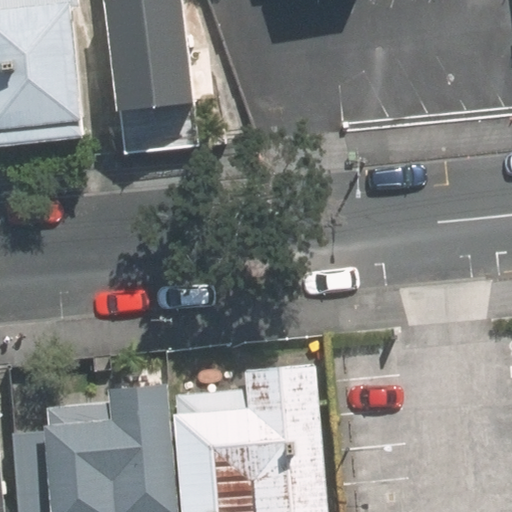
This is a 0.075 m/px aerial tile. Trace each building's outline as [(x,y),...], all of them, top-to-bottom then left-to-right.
[(79,0),(0,0),(0,144),(93,135),(79,0)] [(188,0),(100,0),(112,113),(199,105),(188,0)] [(269,385),(198,390),(205,511),(351,511),(341,351),(267,356),(269,385)] [(195,511),(187,372),(134,376),(136,405),(69,409),(75,511),(195,511)] [(0,511),(25,511),(15,388),(0,389),(0,511)]
